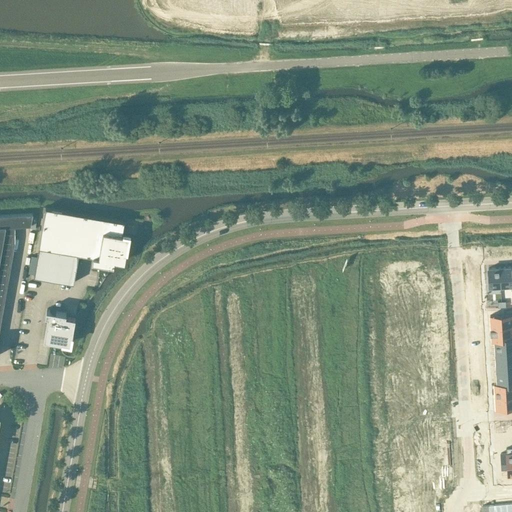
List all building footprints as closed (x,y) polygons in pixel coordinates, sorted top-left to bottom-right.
[(42,230),(39,246),(34,275),(74,282),(79,253),(93,256),(92,261),(111,264),(114,265),(114,261),(115,260),(125,261),(127,249),(129,235),(122,233),(124,221),(93,215),(80,213),(46,207),(43,223),(42,230)] [(510,266),(499,267),(501,285),(511,285),(510,266)] [(498,267),(488,267),(489,286),(489,288),(500,288),(501,288),(501,285),(499,267),(498,267)] [(48,315),(44,338),(62,342),(65,342),(71,343),(72,334),(75,318),(75,316),(66,315),(66,312),(47,309),(46,315),(48,315)] [(502,314),(490,315),(491,327),(511,325),(511,313),(502,314)] [(511,325),(491,327),(491,338),(511,336),(511,325)] [(511,336),(494,338),(495,349),(511,348),(511,336)] [(511,348),(495,349),(496,360),(511,359),(511,348)] [(511,359),(496,360),(496,372),(511,370),(511,359)] [(511,370),(496,372),(497,383),(511,382),(511,370)] [(497,383),(494,383),(495,394),(511,393),(511,382),(497,383)] [(511,393),(495,394),(495,407),(508,406),(511,405),(511,393)] [(506,422),(495,423),(496,433),(507,432),(506,422)] [(506,452),(500,452),(501,468),(507,468),(508,473),(511,473),(511,446),(511,447),(506,447),(506,452)]
